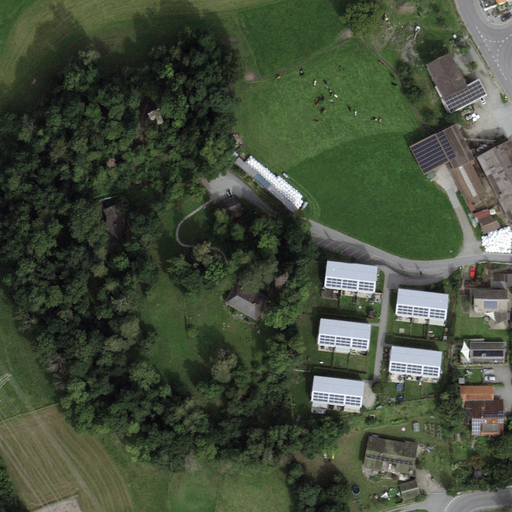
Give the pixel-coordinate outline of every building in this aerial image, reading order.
[(511,0),(491,0),(498,10),(511,3),(511,0)] [(451,53),(427,65),(444,99),(468,87),(451,53)] [(456,122),(408,147),(423,176),(450,162),(453,168),(449,170),(468,206),(489,195),(471,162),(476,159),(456,122)] [(511,142),(510,139),(476,157),(510,222),(511,220),(511,142)] [(244,212),(236,196),(213,205),(221,222),(244,212)] [(117,216),(113,206),(103,210),(106,217),(105,237),(116,237),(117,216)] [(479,222),(484,235),(499,228),(497,221),(490,216),(488,209),(473,214),(476,223),(479,222)] [(378,267),(327,261),(324,287),(375,293),(378,267)] [(225,303),(257,321),(267,302),(235,284),(225,303)] [(449,294),(398,288),(395,315),(446,321),(449,294)] [(507,289),(474,289),(474,313),(507,313),(507,289)] [(372,325),(321,319),(318,345),(369,351),(372,325)] [(504,342),(461,342),(461,365),(504,365),(504,342)] [(443,351),(391,346),(388,372),(440,378),(443,351)] [(365,382),(314,376),(311,403),(361,409),(365,382)] [(467,400),(493,399),(493,386),(460,386),(461,403),(467,403),(467,400)] [(493,399),(467,400),(467,403),(467,409),(472,408),(473,435),(504,435),(504,399),(493,399)] [(405,443),(368,435),(362,468),(381,472),(383,461),(397,463),(396,471),(412,474),(418,443),(405,441),(405,443)] [(416,480),(399,485),(403,501),(420,496),(416,480)]
